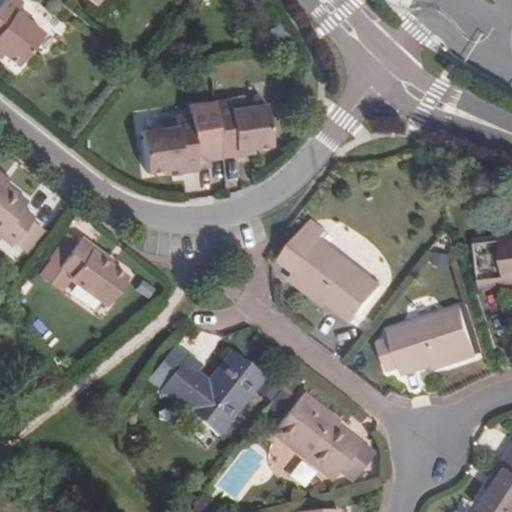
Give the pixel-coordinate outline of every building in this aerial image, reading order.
[(0,49),(6,54),(20,65),(47,31),(30,19),(19,10),(25,2),(22,0),(4,0),(0,6),(0,49)] [(240,151),(257,150),(276,148),(271,104),(249,107),(237,108),(235,99),(217,101),(224,159),(241,157),(240,151)] [(182,167),(183,172),(198,170),(191,112),(175,113),(175,124),(161,126),(142,128),(147,170),(166,168),(182,167)] [(14,234),(30,213),(34,208),(23,200),(27,194),(5,176),(0,172),(0,229),(11,238),(14,234)] [(30,213),(14,234),(25,243),(43,222),(30,213)] [(60,261),(78,236),(67,229),(49,254),(58,259),(60,261)] [(69,274),(106,303),(127,273),(110,260),(92,246),(95,243),(81,232),(78,236),(60,261),(72,270),(69,274)] [(511,282),(511,234),(476,238),(481,285),(511,282)] [(290,276),(315,295),(318,291),(328,299),(353,318),(382,283),(321,236),(290,276)] [(113,256),(95,243),(92,246),(110,260),(113,256)] [(61,286),(69,274),(72,270),(60,261),(58,259),(46,275),(61,286)] [(98,315),(105,306),(73,281),(66,290),(98,315)] [(318,291),(315,295),(325,303),(328,299),(318,291)] [(404,371),(433,362),(445,358),(446,362),(477,352),(463,306),(389,330),(404,371)] [(192,374),(197,367),(201,363),(189,352),(162,385),(190,407),(216,429),(219,431),(265,373),(233,348),(210,378),(205,384),(192,374)] [(205,384),(210,378),(197,367),(192,374),(205,384)] [(327,414),(329,410),(304,392),(274,430),(332,477),(339,468),(352,477),(368,456),(356,447),(360,441),(337,422),(327,414)] [(340,419),(329,410),(327,414),(337,422),(340,419)] [(373,451),(360,441),(356,447),(368,456),(373,451)] [(511,511),(511,455),(497,479),(503,484),(497,492),(485,510),(488,511),(511,511)] [(503,484),(497,479),(491,488),(497,492),(503,484)]
